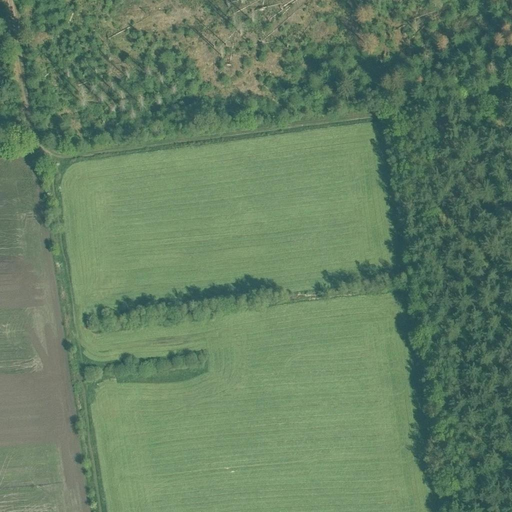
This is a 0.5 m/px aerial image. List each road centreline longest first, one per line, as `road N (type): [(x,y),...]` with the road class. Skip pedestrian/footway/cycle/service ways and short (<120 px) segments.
road 1 (track): [(511,94),(47,151)]
road 2 (track): [(13,0),(33,132),(46,145)]
